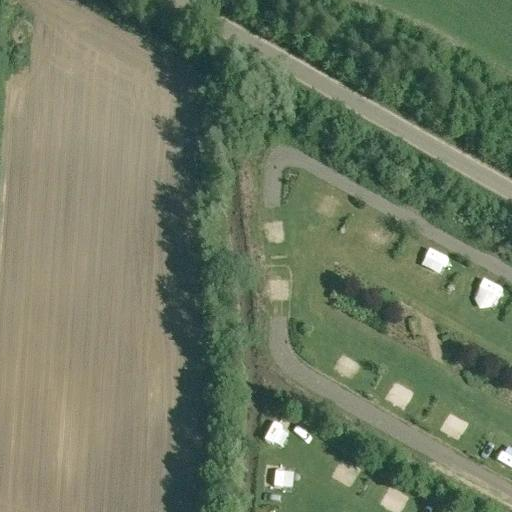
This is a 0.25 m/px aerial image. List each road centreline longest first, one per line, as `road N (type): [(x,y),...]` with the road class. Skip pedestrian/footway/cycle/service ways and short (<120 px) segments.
road 1 (unclassified): [(511,190),(175,0)]
road 2 (track): [(276,326),(288,365),(511,495)]
